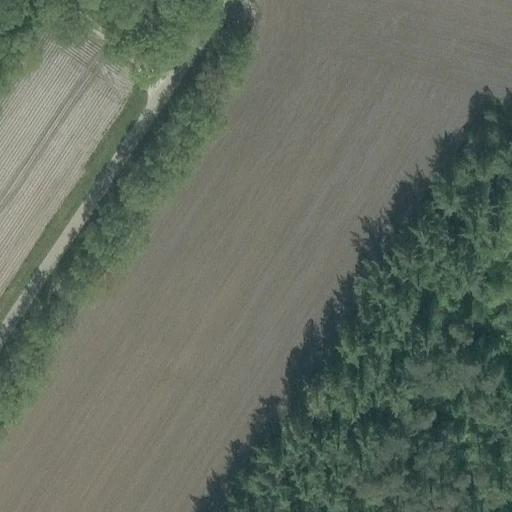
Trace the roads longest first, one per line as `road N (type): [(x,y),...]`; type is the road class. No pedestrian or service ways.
road 1 (unclassified): [(0,340),(226,0)]
road 2 (track): [(55,0),(167,88)]
